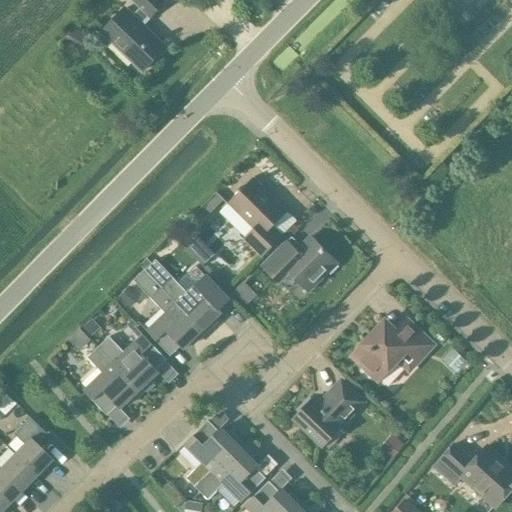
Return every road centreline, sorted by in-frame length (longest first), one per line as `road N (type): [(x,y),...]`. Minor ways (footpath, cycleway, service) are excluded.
road 1 (tertiary): [(0,311),(225,81)]
road 2 (residential): [(59,511),(201,378),(231,379),(253,405)]
road 3 (residential): [(401,250),(225,81)]
road 4 (residential): [(253,405),(401,250)]
road 5 (residential): [(511,351),(401,250)]
road 6 (residential): [(349,511),(253,405)]
